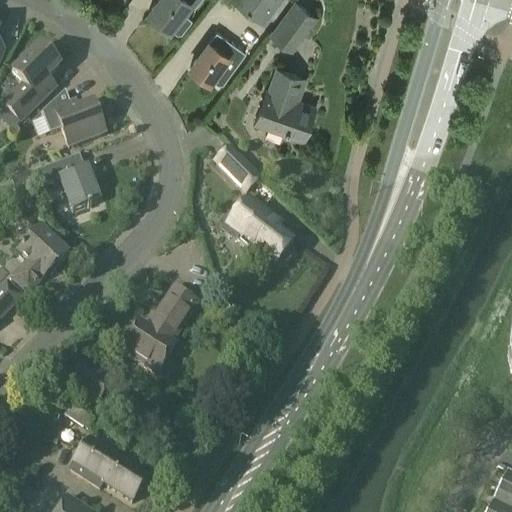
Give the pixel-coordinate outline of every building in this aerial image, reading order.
[(161,0),(149,15),(171,32),(171,31),(178,37),(182,36),(193,23),(183,16),(191,6),(196,10),(203,0),(161,0)] [(234,0),(263,22),(279,0),(234,0)] [(295,1),(270,35),(291,51),(316,18),(295,1)] [(209,83),(211,81),(218,86),(223,86),(245,56),(217,36),(211,45),(209,44),(190,69),(209,83)] [(20,128),(50,99),(41,90),(60,72),(40,52),(12,79),(23,90),(2,110),(20,128)] [(302,145),(314,109),(292,102),(301,79),(277,71),(269,93),(267,93),(256,124),(286,135),(285,139),(302,145)] [(65,93),(41,115),(50,136),(60,132),(67,151),(107,136),(93,102),(78,108),(75,102),(69,104),(65,93)] [(84,175),(79,161),(55,170),(11,187),(17,202),(59,185),(72,218),(98,208),(85,175),(84,175)] [(248,169),(233,184),(245,195),(260,181),(248,169)] [(232,222),(226,229),(240,240),(239,241),(242,244),(239,247),(251,256),(253,253),(276,270),(279,266),(286,267),(294,256),(292,250),(294,247),(278,234),(283,228),(263,212),(248,201),(232,222)] [(41,284),(53,272),(54,273),(69,257),(41,231),(18,255),(27,263),(9,282),(27,299),(41,284)] [(0,324),(24,300),(7,282),(0,288),(0,324)] [(139,326),(121,354),(157,377),(175,350),(171,347),(197,307),(174,292),(148,332),(139,326)] [(219,315),(212,311),(208,317),(215,322),(219,315)] [(97,410),(113,384),(83,364),(66,390),(97,410)] [(47,391),(42,411),(52,413),(56,393),(47,391)] [(88,434),(98,417),(74,401),(63,417),(88,434)] [(41,443),(59,443),(59,424),(42,423),(41,443)] [(100,492),(103,487),(120,461),(90,441),(69,472),(100,492)] [(120,461),(103,487),(130,506),(148,479),(120,461)] [(511,511),(511,475),(510,481),(506,479),(491,508),(499,511),(511,511)] [(84,511),(67,500),(59,511),(84,511)]
